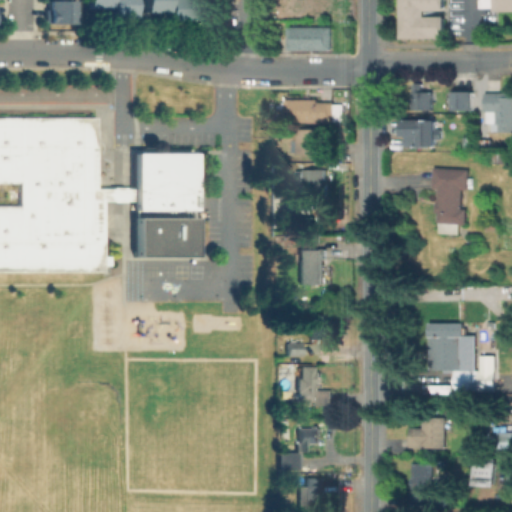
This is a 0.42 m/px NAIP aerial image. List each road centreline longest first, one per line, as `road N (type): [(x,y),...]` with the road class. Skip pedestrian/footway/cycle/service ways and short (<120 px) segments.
road 1 (residential): [(0,51),(93,51),(271,71),(368,66)]
road 2 (tertiary): [(369,151),(369,511)]
road 3 (residential): [(368,66),(511,61)]
